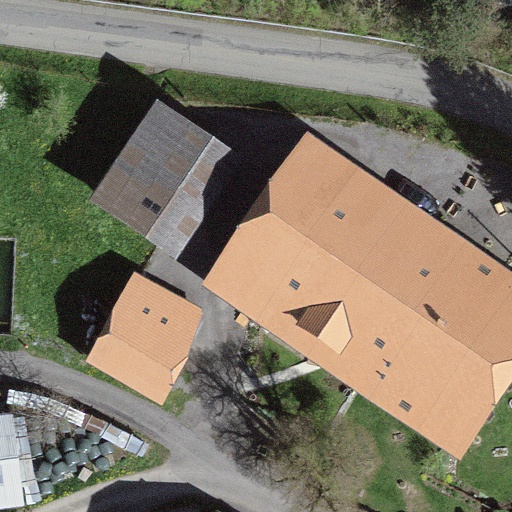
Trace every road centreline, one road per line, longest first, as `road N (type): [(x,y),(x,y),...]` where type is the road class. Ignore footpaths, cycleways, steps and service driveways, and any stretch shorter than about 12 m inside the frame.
road 1 (unclassified): [(0,20),(422,77),(511,106)]
road 2 (residential): [(295,511),(83,389),(0,366)]
road 3 (track): [(85,511),(224,470)]
